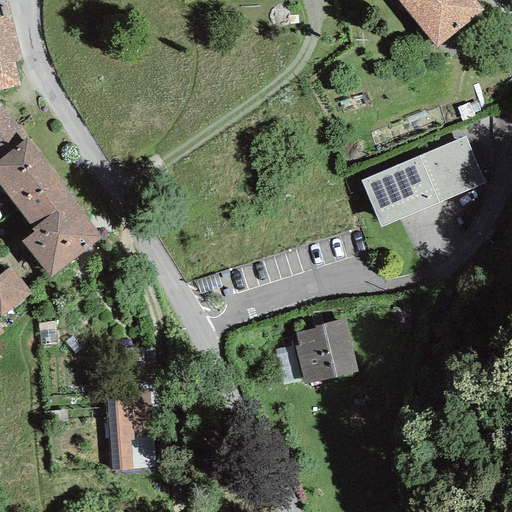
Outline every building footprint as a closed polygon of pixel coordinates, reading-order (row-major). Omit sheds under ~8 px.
[(397,0),(436,47),(482,10),(473,0),(397,0)] [(7,2),(0,3),(0,90),(20,85),(14,61),(22,59),(7,2)] [(0,159),(27,138),(0,103),(0,159)] [(465,136),(361,180),(380,226),(485,182),(465,136)] [(0,186),(32,229),(72,199),(27,138),(0,159),(0,186)] [(51,277),(102,238),(72,199),(32,229),(34,232),(21,242),(51,277)] [(0,317),(31,293),(11,267),(0,274),(0,335),(4,332),(0,326),(0,317)] [(345,317),(296,328),(300,343),(294,344),(302,382),(357,369),(345,317)] [(126,397),(106,398),(112,472),(156,469),(152,420),(161,419),(155,347),(123,349),(126,397)]
